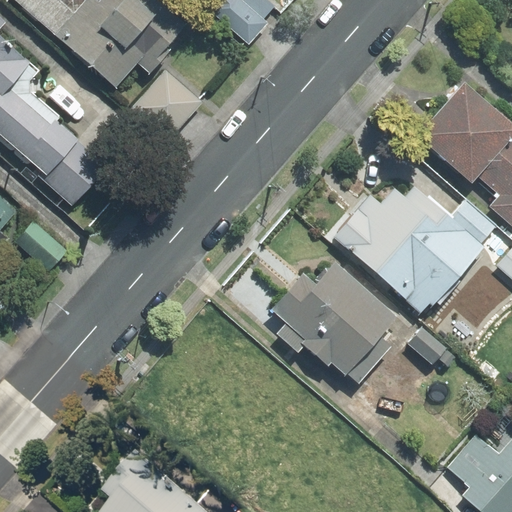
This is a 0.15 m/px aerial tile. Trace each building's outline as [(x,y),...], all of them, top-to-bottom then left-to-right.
[(53,0),(6,0),(110,90),(131,66),(143,76),(181,32),(143,0),(97,0),(93,5),(87,0),(81,0),(70,14),(53,0)] [(213,0),(203,12),(244,48),(265,25),(260,21),(271,8),(262,0),(213,0)] [(0,143),(70,208),(103,172),(21,97),(33,84),(0,53),(0,143)] [(198,105),(161,72),(127,110),(164,143),(198,105)] [(511,132),(457,84),(407,140),(462,189),(469,181),(491,200),(483,209),(508,232),(511,227),(511,132)] [(365,198),(328,240),(417,318),(495,230),(461,200),(445,219),(410,188),(399,201),(387,191),(374,206),(365,198)] [(0,230),(9,220),(0,211),(0,230)] [(31,223),(13,242),(46,274),(64,256),(31,223)] [(491,269),(511,287),(511,249),(510,248),(491,269)] [(279,326),(270,337),(292,357),(298,350),(323,371),(325,369),(351,391),(386,351),(374,341),(391,321),(326,265),(308,286),(296,275),(264,313),(279,326)] [(451,358),(416,329),(380,373),(408,396),(425,375),(432,381),(451,358)] [(511,511),(511,431),(493,453),(471,435),(442,469),(465,489),(457,500),(470,511),(511,511)] [(109,509),(106,511),(182,511),(130,466),(100,500),(109,509)]
